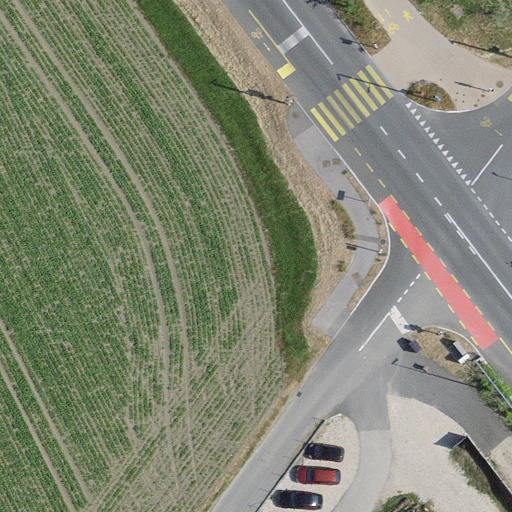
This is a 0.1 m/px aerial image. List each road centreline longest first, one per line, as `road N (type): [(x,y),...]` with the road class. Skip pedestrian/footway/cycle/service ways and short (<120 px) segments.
road 1 (residential): [(449,218),(238,511)]
road 2 (tertiary): [(280,0),(449,218)]
